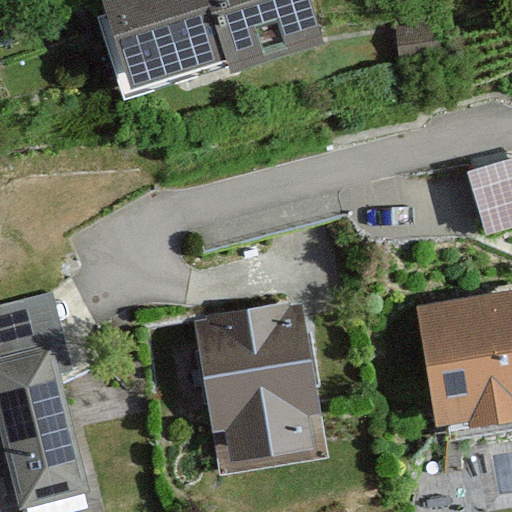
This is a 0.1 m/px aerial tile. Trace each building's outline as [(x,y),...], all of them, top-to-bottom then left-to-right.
[(305,0),(117,0),(142,78),(232,50),(236,63),(317,37),(305,0)] [(439,28),(405,31),(408,63),(441,60),(439,28)] [(497,239),(511,234),(511,160),(476,171),(497,239)] [(511,302),(442,315),(464,436),(511,426),(511,302)] [(30,309),(0,317),(0,359),(0,360),(41,348),(30,309)] [(316,311),(215,330),(241,471),(342,453),(316,311)] [(75,351),(5,370),(44,511),(60,511),(116,497),(75,351)]
